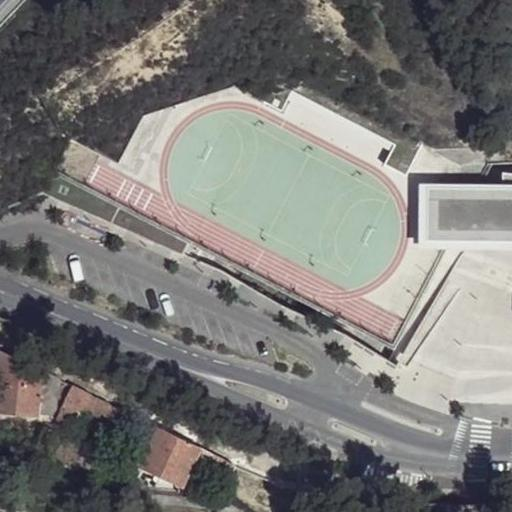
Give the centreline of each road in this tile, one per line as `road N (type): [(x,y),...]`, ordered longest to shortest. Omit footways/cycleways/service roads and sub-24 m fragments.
road 1 (tertiary): [(163,361),(246,406),(401,463),(511,467)]
road 2 (tertiary): [(511,445),(410,437),(257,379),(163,361)]
road 3 (tertiary): [(0,292),(163,361)]
